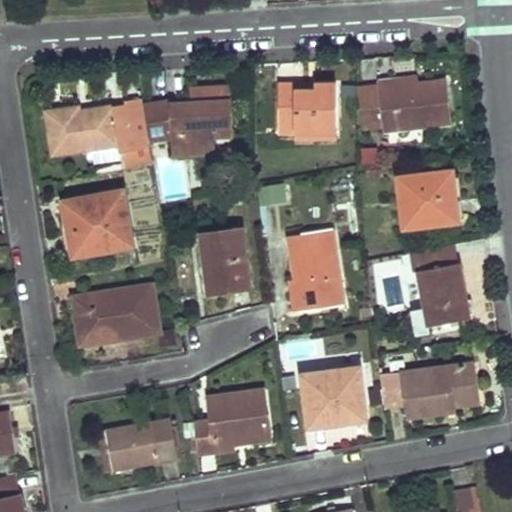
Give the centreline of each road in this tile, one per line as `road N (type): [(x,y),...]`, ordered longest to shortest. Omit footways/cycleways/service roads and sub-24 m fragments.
road 1 (residential): [(503,14),(456,9),(0,41)]
road 2 (residential): [(511,439),(89,511)]
road 3 (residential): [(46,389),(0,41)]
road 4 (residential): [(249,326),(199,362),(46,389)]
road 5 (residential): [(511,138),(503,14)]
road 6 (residential): [(67,511),(46,389)]
